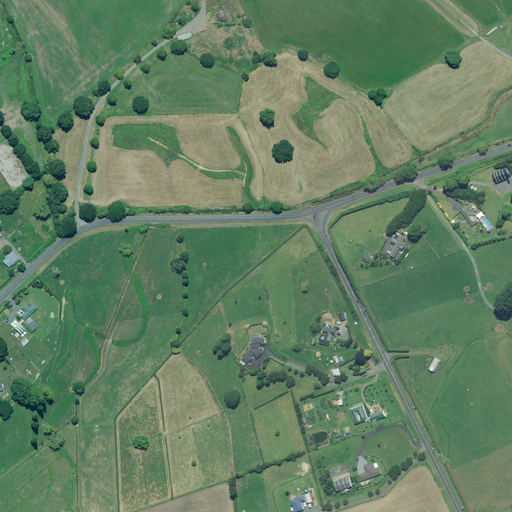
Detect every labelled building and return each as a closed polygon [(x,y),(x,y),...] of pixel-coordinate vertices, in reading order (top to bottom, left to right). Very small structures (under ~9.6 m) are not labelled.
[(474,226),(480,221),(476,217),(478,215),(476,212),(478,210),(476,208),(477,207),(476,206),(475,206),(472,202),(461,211),(474,226)] [(402,247),(404,248),(409,241),(406,239),(407,238),(398,232),(392,242),(396,245),(391,255),(396,258),(402,247)] [(16,254),(13,251),(7,257),(8,258),(4,262),(9,268),(13,264),(14,265),(17,262),(16,261),(20,258),(16,254)] [(374,256),(367,253),(364,259),(371,262),(374,256)] [(30,307),(27,303),(22,308),(26,312),(21,316),(25,320),(38,309),(33,304),(30,307)] [(28,324),(26,326),(32,333),(36,329),(30,322),(28,324)] [(26,329),(21,324),(16,329),(21,334),(26,329)] [(339,327),(326,324),(324,331),(327,332),(325,338),(322,338),(321,343),(331,345),(333,337),(335,338),(339,327)] [(266,338),(265,338),(265,336),(261,337),(261,334),(256,335),(256,336),(253,336),(254,345),(243,359),(248,363),(250,361),(251,362),(255,358),(253,357),(254,355),(258,358),(260,355),(262,356),(264,352),(262,350),(266,345),(266,342),(267,342),(266,338)] [(30,342),(25,336),(19,341),(25,347),(30,342)] [(436,372),(442,361),(438,358),(431,369),(436,372)] [(344,375),(340,368),(334,371),(336,376),(338,375),(339,377),(344,375)] [(382,474),(379,464),(378,462),(372,464),(371,464),(371,463),(370,463),(369,463),(368,463),(368,464),(367,464),(367,465),(366,465),(366,466),(366,467),(366,468),(366,469),(367,469),(368,472),(360,475),(362,481),(382,474)] [(338,491),(341,490),(343,494),(348,492),(347,489),(353,486),(350,477),(335,482),(338,491)] [(307,500),(305,495),(291,499),(293,505),(295,504),(297,511),(305,509),(302,501),(307,500)]
